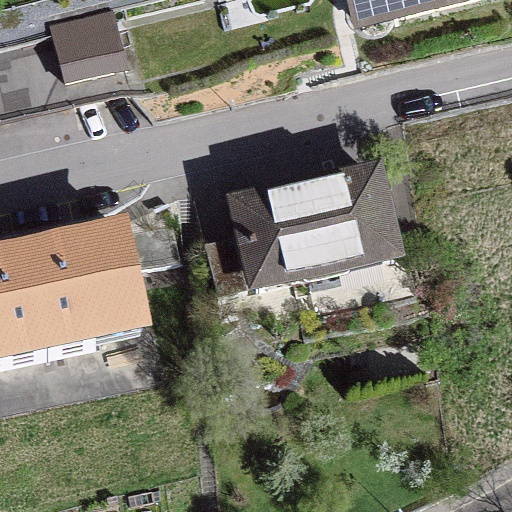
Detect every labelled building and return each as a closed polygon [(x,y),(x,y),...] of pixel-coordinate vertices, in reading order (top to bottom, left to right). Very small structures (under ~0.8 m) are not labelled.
[(480,0),(350,0),(358,30),(480,0)] [(52,36),(0,48),(0,119),(129,92),(112,14),(50,29),(52,36)] [(237,210),(255,294),(393,263),(374,180),(237,210)] [(120,237),(0,261),(0,365),(1,368),(92,349),(90,339),(139,329),(120,237)] [(204,249),(217,307),(246,300),(233,242),(204,249)]
